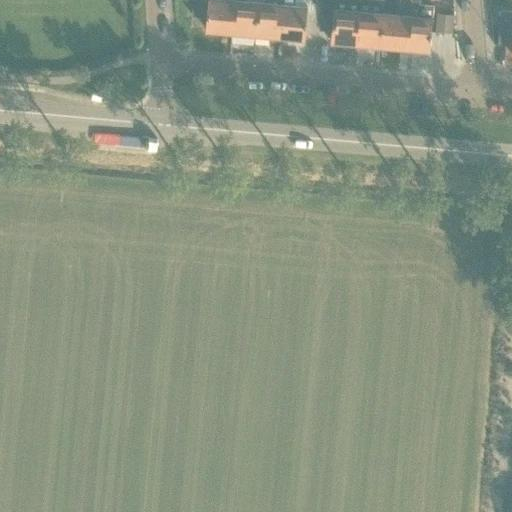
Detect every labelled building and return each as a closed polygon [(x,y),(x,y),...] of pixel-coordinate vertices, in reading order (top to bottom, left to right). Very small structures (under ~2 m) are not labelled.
[(190,0),(189,16),(204,18),(203,31),(227,33),(230,0),(190,0)] [(230,0),(227,33),(252,35),(255,2),(240,0),(230,0)] [(255,2),(252,35),(276,38),(280,0),(271,0),(271,3),(255,2)] [(280,0),(276,38),(301,40),(302,24),(316,25),(318,0),(304,0),(304,7),(293,6),(293,0),(280,0)] [(352,45),(356,0),(318,0),(316,25),(329,26),(328,42),(352,45)] [(356,0),(352,45),(377,47),(380,14),(380,0),(356,0)] [(380,14),(377,47),(401,49),(405,0),(397,0),(396,15),(380,14)] [(405,0),(401,49),(427,51),(430,18),(417,17),(418,0),(405,0)] [(438,13),(437,31),(454,32),(455,14),(438,13)] [(509,59),(511,58),(511,14),(497,13),(494,45),(510,47),(509,59)]
